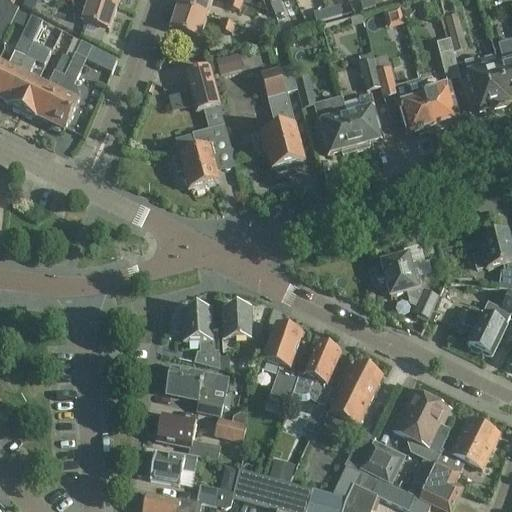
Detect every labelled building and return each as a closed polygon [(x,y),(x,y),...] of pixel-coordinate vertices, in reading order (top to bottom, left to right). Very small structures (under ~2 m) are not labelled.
[(90,0),(59,0),(72,4),(72,5),(87,10),(82,25),(108,34),(117,9),(90,0)] [(119,0),(90,0),(117,9),(119,0)] [(180,0),(178,9),(206,18),(212,0),(180,0)] [(225,10),(240,15),(243,5),(228,0),(225,10)] [(369,0),(360,2),(363,13),(376,9),(374,0),(369,0)] [(0,43),(2,44),(18,12),(1,3),(0,5),(0,43)] [(342,18),(340,8),(327,11),(329,21),(342,18)] [(206,18),(178,9),(170,33),(198,42),(206,18)] [(316,24),(329,21),(327,11),(314,15),(316,24)] [(457,17),(444,21),(449,42),(451,42),(454,55),(466,52),(457,17)] [(24,60),(32,45),(42,25),(41,24),(31,19),(25,31),(15,53),(18,55),(18,57),(24,60)] [(332,35),(363,27),(361,19),(322,29),(327,49),(335,47),(332,35)] [(235,28),(221,23),(218,33),(232,38),(235,28)] [(232,49),(229,39),(207,44),(210,55),(232,49)] [(453,55),(454,55),(451,42),(449,42),(436,45),(446,84),(460,81),(453,55)] [(57,96),(43,124),(63,134),(79,101),(76,90),(73,89),(92,51),(81,46),(75,60),(74,60),(57,96)] [(511,60),(511,65),(497,69),(508,107),(511,106),(511,52),(510,53),(511,60)] [(0,102),(3,104),(24,60),(16,56),(14,55),(7,71),(0,67),(0,102)] [(366,96),(379,92),(381,92),(373,64),(372,64),(370,56),(358,59),(360,67),(359,68),(366,96)] [(382,102),(398,98),(390,71),(386,57),(373,61),(373,64),(381,92),(379,92),(382,102)] [(37,86),(23,115),(36,121),(36,120),(43,124),(57,96),(74,60),(72,64),(62,59),(55,75),(54,75),(46,90),(37,86)] [(9,108),(23,115),(37,86),(27,81),(35,65),(24,60),(3,104),(10,107),(9,108)] [(479,116),(508,107),(497,69),(481,74),(478,62),(465,66),(479,116)] [(224,128),(208,70),(187,76),(192,94),(169,100),(172,114),(195,108),(197,114),(203,113),(208,132),(224,128)] [(303,166),(289,115),(284,98),(297,95),(294,83),(291,70),(279,73),(278,72),(260,77),(275,133),(263,137),(263,138),(252,141),(256,158),(268,155),(273,174),(303,166)] [(297,95),(302,113),(316,109),(308,80),(294,83),(297,95)] [(423,96),(434,133),(449,128),(448,126),(459,123),(449,88),(423,96)] [(434,133),(423,96),(396,103),(406,138),(417,135),(418,137),(434,133)] [(362,114),(346,118),(356,156),(370,152),(369,147),(380,144),(375,126),(377,125),(370,99),(359,102),(362,114)] [(328,158),(341,155),(342,160),(356,156),(346,118),(329,123),(326,111),(314,114),(321,140),(323,140),(328,158)] [(211,145),(227,140),(224,128),(208,132),(192,137),(192,138),(176,142),(181,160),(173,162),(177,176),(185,173),(190,193),(191,192),(195,196),(204,194),(206,188),(218,185),(211,160),(215,159),(211,145)] [(510,294),(511,294),(511,253),(507,233),(494,237),(491,234),(484,237),(482,240),(479,241),(483,256),(472,259),(476,274),(487,271),(487,272),(504,267),(506,274),(500,275),(498,293),(510,294)] [(390,300),(407,295),(409,307),(416,310),(413,315),(429,322),(439,300),(424,293),(420,292),(416,278),(412,279),(407,260),(396,263),(393,261),(387,263),(385,266),(382,267),(382,268),(374,271),(377,282),(385,280),(390,300)] [(511,317),(511,294),(510,294),(506,301),(502,309),(500,312),(487,306),(467,348),(470,349),(470,353),(478,356),(481,355),(491,360),(506,329),(505,328),(511,317)] [(249,311),(246,311),(244,308),(235,309),(233,311),(223,312),(224,331),(222,331),(222,356),(235,355),(235,343),(250,343),(249,311)] [(209,312),(197,312),(195,310),(186,311),(185,313),(183,313),(184,345),(199,344),(199,355),(197,355),(194,366),(220,373),(219,355),(212,355),(212,331),(210,331),(209,312)] [(278,373),(278,374),(269,402),(287,408),(298,376),(290,373),(301,339),(290,335),(291,332),(279,328),(278,331),(275,330),(263,364),(279,369),(278,373)] [(298,376),(287,408),(288,408),(290,403),(296,405),(302,406),(308,405),(311,404),(310,401),(317,404),(316,407),(324,410),(333,391),(328,389),(333,378),(331,377),(339,358),(330,354),(328,350),(322,347),(319,349),(317,348),(304,379),(299,377),(299,376),(298,376)] [(354,365),(337,399),(323,427),(339,436),(345,425),(356,431),(383,379),(354,365)] [(172,372),(170,381),(165,383),(163,393),(167,395),(167,397),(198,404),(196,415),(217,420),(219,407),(211,406),(214,391),(226,394),(228,383),(204,377),(204,376),(191,373),(191,376),(172,372)] [(441,432),(450,413),(412,394),(392,434),(413,444),(409,454),(429,464),(434,454),(439,457),(448,435),(441,432)] [(162,419),(162,421),(157,423),(156,430),(159,433),(157,445),(190,451),(189,458),(217,464),(219,451),(192,446),(196,425),(162,419)] [(241,448),(246,429),(218,421),(213,440),(241,448)] [(314,435),(318,425),(310,422),(306,432),(314,435)] [(443,511),(451,511),(461,494),(452,490),(459,477),(464,466),(481,474),(500,438),(468,422),(450,457),(442,453),(421,500),(443,511)] [(345,502),(359,475),(373,444),(375,440),(361,433),(344,469),(347,471),(336,493),(334,498),(345,502)] [(391,491),(391,489),(405,460),(373,444),(359,475),(391,491)] [(169,456),(168,460),(155,457),(150,484),(192,492),(195,477),(194,477),(197,461),(169,456)] [(269,481),(290,487),(295,469),(274,463),(269,481)] [(290,487),(269,481),(238,473),(234,490),(233,497),(233,498),(232,503),(265,511),(307,511),(312,493),(290,487)] [(307,511),(372,511),(377,500),(402,511),(428,511),(430,508),(391,489),(391,491),(359,475),(345,502),(334,498),(312,492),(312,493),(307,511)] [(220,494),(233,497),(234,490),(220,487),(218,494),(220,494)] [(197,505),(201,507),(215,510),(220,494),(218,494),(201,490),(197,505)] [(220,494),(215,510),(222,511),(226,511),(231,510),(232,503),(233,498),(233,497),(220,494)] [(200,511),(201,507),(197,505),(179,501),(179,505),(147,499),(144,511),(200,511)]
